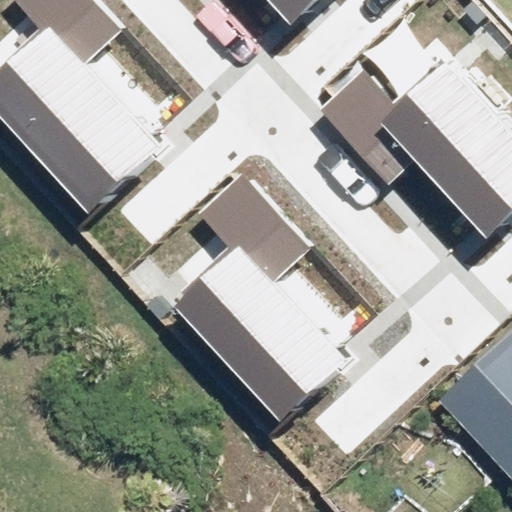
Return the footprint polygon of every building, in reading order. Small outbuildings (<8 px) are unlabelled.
[(21,0),(53,33),(1,83),(110,198),(179,133),(103,54),(140,18),(122,0),(21,0)] [(332,0),(308,0),(320,12),(332,0)] [(511,215),(511,79),(470,36),(418,86),(379,45),(326,95),(398,171),(436,136),(511,216),(511,215)] [(240,255),(188,305),(297,419),(366,355),(290,275),(327,240),(255,164),(201,214),(240,255)] [(511,340),(454,394),(511,457),(511,340)]
